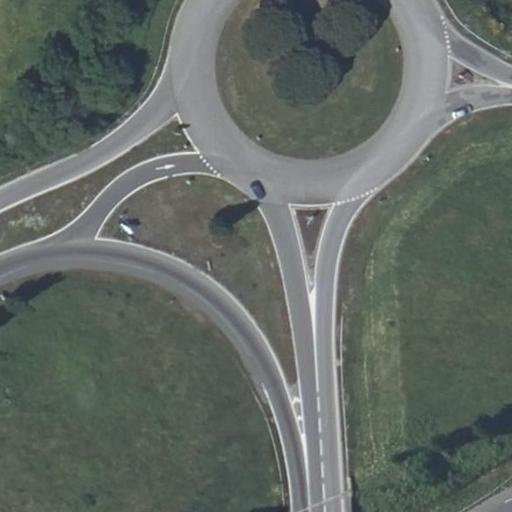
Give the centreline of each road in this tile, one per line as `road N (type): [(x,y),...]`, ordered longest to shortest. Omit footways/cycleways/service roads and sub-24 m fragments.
road 1 (trunk): [(63,251),(156,262),(219,297),(265,359),(295,454),(300,511)]
road 2 (trunk): [(195,53),(154,116),(95,158),(0,200)]
road 3 (secondary): [(317,390),(326,272),(365,171)]
road 4 (secondary): [(265,174),(317,390)]
road 5 (trunk): [(63,251),(135,176),(167,165),(241,160)]
road 6 (secondary): [(317,390),(325,511)]
road 7 (secondary): [(195,53),(201,105),(241,160)]
